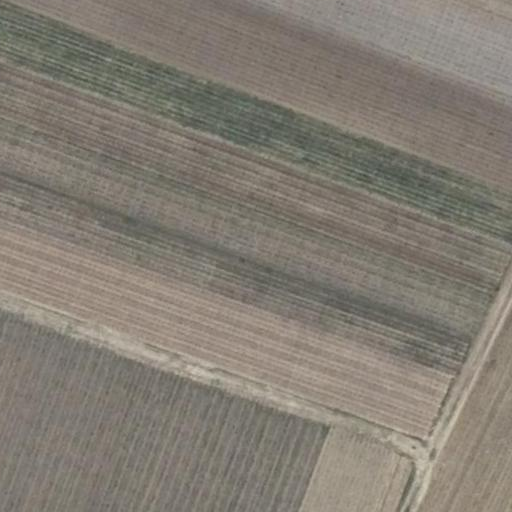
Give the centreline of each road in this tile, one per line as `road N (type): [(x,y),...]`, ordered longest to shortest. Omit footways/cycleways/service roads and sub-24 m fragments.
road 1 (track): [(0,300),(423,451)]
road 2 (track): [(511,264),(399,511)]
